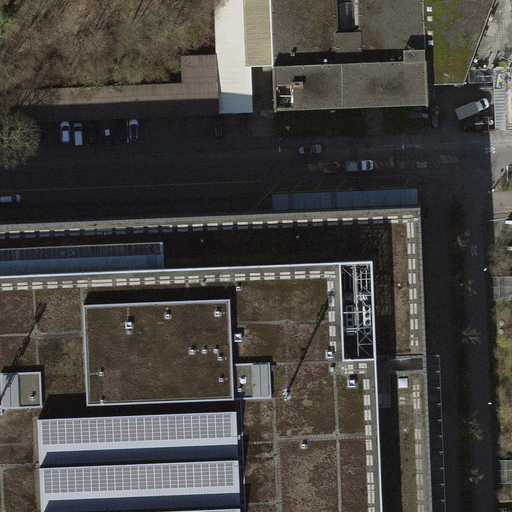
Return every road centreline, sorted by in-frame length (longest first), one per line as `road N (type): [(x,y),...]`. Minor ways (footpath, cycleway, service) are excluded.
road 1 (residential): [(0,176),(466,159)]
road 2 (unclassified): [(466,159),(480,511)]
